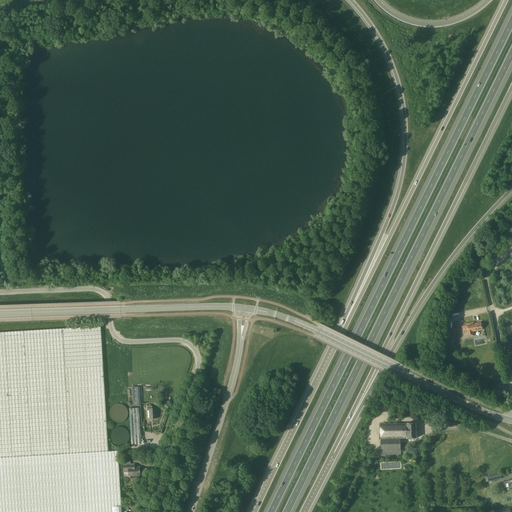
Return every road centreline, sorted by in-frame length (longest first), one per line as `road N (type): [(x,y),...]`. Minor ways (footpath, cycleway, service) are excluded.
road 1 (motorway): [(332,452),(511,85)]
road 2 (unclassified): [(148,511),(197,368),(193,348),(181,340),(115,337),(108,299),(95,289),(0,292)]
road 3 (motorway): [(506,0),(335,347)]
road 4 (motorway): [(352,0),(394,63),(406,138),(393,208),(335,347)]
road 5 (motorway): [(511,21),(358,334)]
road 6 (motorway): [(332,452),(431,285),(511,189)]
road 7 (primary): [(286,511),(407,266)]
road 8 (tertiary): [(0,313),(245,308)]
road 9 (motorway): [(407,266),(511,53)]
road 10 (tertiary): [(511,420),(319,331)]
road 11 (unclassified): [(191,511),(236,366),(245,308)]
road 12 (primary): [(358,334),(271,511)]
road 13 (motorway): [(335,347),(255,511)]
road 14 (motorway): [(490,0),(437,25),(408,22),(376,0)]
